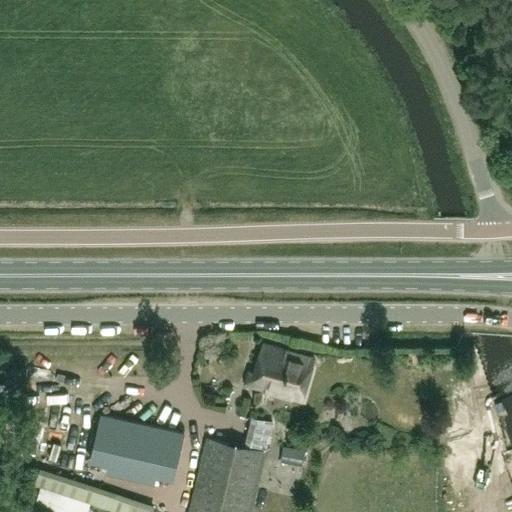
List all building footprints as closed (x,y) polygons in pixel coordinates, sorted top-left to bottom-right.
[(251,384),(303,398),(315,356),(264,341),(251,384)] [(119,378),(140,381),(141,369),(120,367),(119,378)] [(141,414),(150,401),(141,394),(132,407),(141,414)] [(184,431),(102,412),(91,460),(174,478),(184,431)] [(59,441),(63,420),(52,418),(48,439),(59,441)] [(41,441),(46,427),(34,422),(29,436),(41,441)] [(207,437),(188,511),(250,511),(265,450),(207,437)] [(280,461),(302,465),(306,450),(283,445),(280,461)] [(152,511),(155,504),(39,466),(33,483),(122,511),(152,511)]
